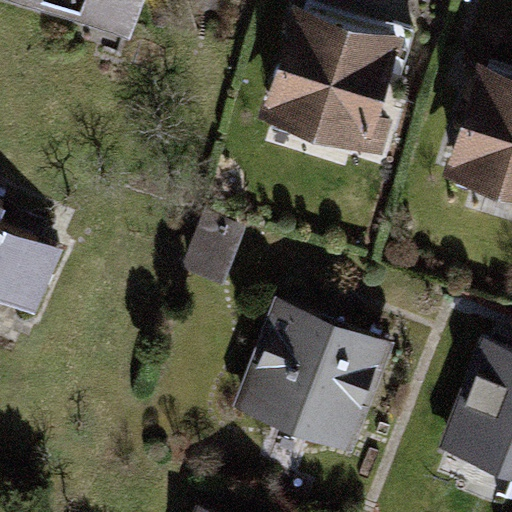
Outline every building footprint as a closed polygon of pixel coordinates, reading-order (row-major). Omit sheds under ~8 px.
[(128,0),(3,0),(118,34),(128,0)] [(393,21),(330,0),(278,0),(246,97),(355,133),(393,21)] [(511,51),(475,40),(435,167),(511,191),(511,51)] [(0,292),(19,301),(51,227),(0,205),(0,292)] [(199,222),(189,263),(224,271),(234,230),(199,222)] [(227,386),(337,431),(380,326),(269,281),(227,386)] [(511,511),(511,338),(471,322),(429,430),(511,462),(511,511)] [(251,511),(182,485),(171,511),(251,511)]
